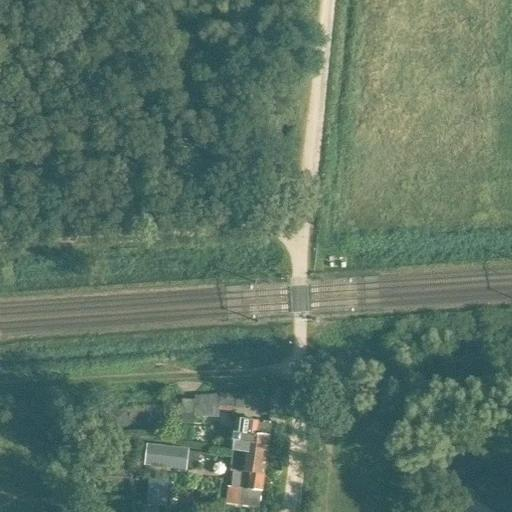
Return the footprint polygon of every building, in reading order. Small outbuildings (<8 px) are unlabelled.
[(219,394),(219,408),(235,408),(236,397),(236,395),(219,394)] [(194,399),(194,416),(206,416),(207,395),(194,396),(194,399)] [(164,397),(164,406),(181,407),(182,398),(164,397)] [(236,397),(235,408),(243,409),(244,398),(236,397)] [(235,431),(232,453),(266,457),(270,425),(254,423),(254,420),(240,418),(238,432),(235,431)] [(162,469),(179,472),(180,468),(198,470),(200,452),(150,446),(148,462),(162,464),(162,469)] [(266,457),(232,453),(230,471),(233,471),(231,487),(241,488),(240,500),(260,503),(266,457)] [(164,482),(149,483),(150,504),(165,504),(164,482)]
